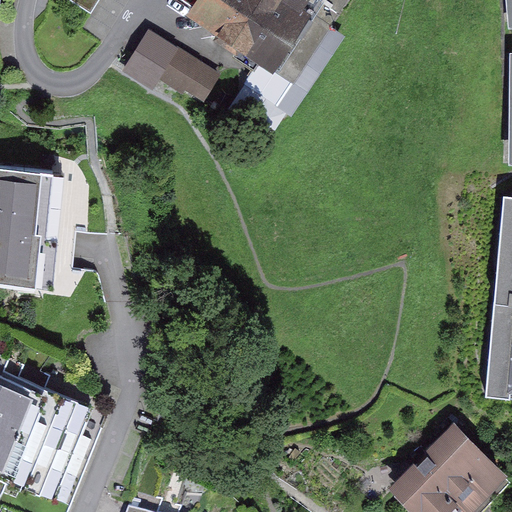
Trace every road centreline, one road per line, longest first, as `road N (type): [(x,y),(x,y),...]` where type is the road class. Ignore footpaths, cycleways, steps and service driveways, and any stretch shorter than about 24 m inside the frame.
road 1 (residential): [(144,0),(95,67),(61,84),(45,81),(31,64),(27,0)]
road 2 (residential): [(83,511),(128,390),(124,341)]
